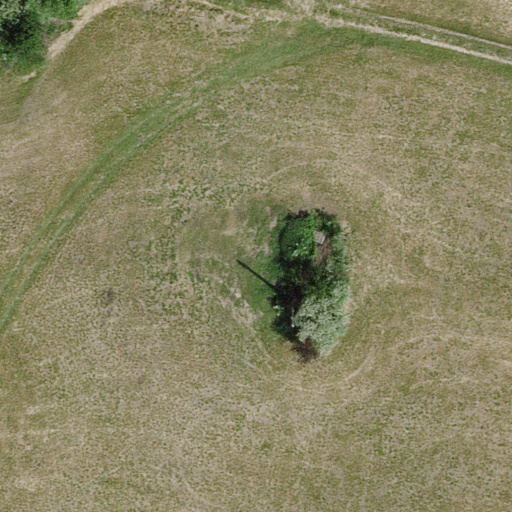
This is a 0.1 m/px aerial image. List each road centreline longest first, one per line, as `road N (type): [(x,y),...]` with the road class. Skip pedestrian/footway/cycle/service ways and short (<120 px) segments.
road 1 (track): [(163,0),(55,196),(0,327)]
road 2 (track): [(511,51),(290,0)]
